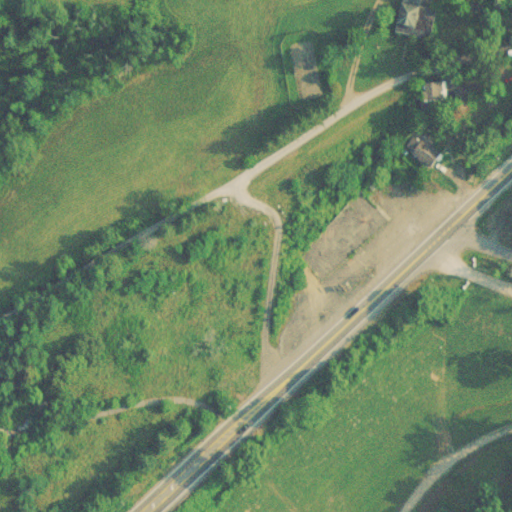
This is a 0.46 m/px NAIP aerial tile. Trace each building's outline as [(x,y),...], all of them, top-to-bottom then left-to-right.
[(401,0),(396,31),(431,38),(438,3),(421,0),(401,0)] [(427,102),(452,96),(448,78),(423,84),(427,102)] [(408,143),(430,170),(440,161),(419,134),(408,143)] [(290,197),(331,168),(319,150),(277,179),(290,197)] [(344,259),(410,196),(376,161),(310,225),(344,259)] [(124,262),(139,291),(156,282),(149,267),(186,249),(191,259),(212,249),(204,234),(192,240),(187,231),(124,262)] [(130,309),(123,296),(111,302),(118,315),(130,309)]
